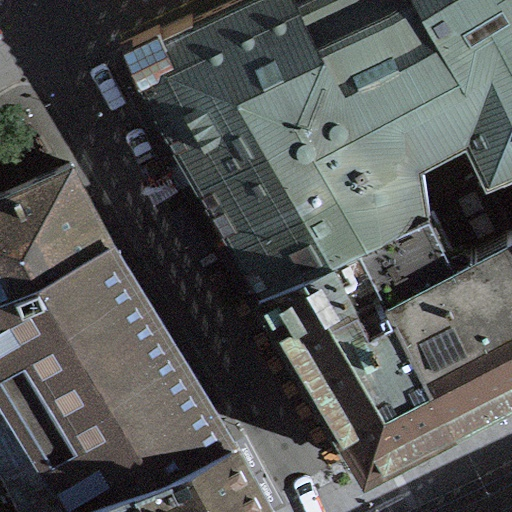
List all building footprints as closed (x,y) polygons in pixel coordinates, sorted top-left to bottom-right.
[(511,0),(215,0),(162,25),(159,18),(120,36),(155,108),(259,285),(360,234),(429,200),(420,154),(467,130),(487,172),(511,161),(511,0)] [(360,234),(455,417),(491,398),(511,387),(511,220),(487,172),(467,130),(420,154),(429,200),(360,234)] [(0,263),(10,284),(111,236),(71,160),(0,191),(0,263)] [(511,161),(487,172),(511,220),(511,161)] [(455,417),(360,234),(259,285),(352,441),(357,449),(364,454),(373,456),(382,455),(410,440),(438,426),(453,418),(455,417)] [(46,511),(72,502),(233,435),(111,236),(10,284),(0,289),(0,472),(3,471),(23,511),(46,511)] [(72,502),(77,511),(271,511),(273,511),(233,435),(72,502)] [(46,511),(23,511),(3,471),(0,472),(0,511),(77,511),(72,502),(46,511)]
